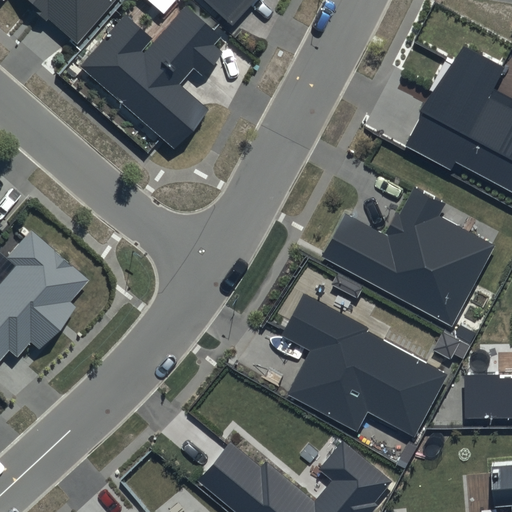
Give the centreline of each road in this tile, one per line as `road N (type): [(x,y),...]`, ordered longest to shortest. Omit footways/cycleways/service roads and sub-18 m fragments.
road 1 (residential): [(208,271),(355,0)]
road 2 (residential): [(0,496),(121,381),(208,271)]
road 3 (residential): [(0,97),(208,271)]
